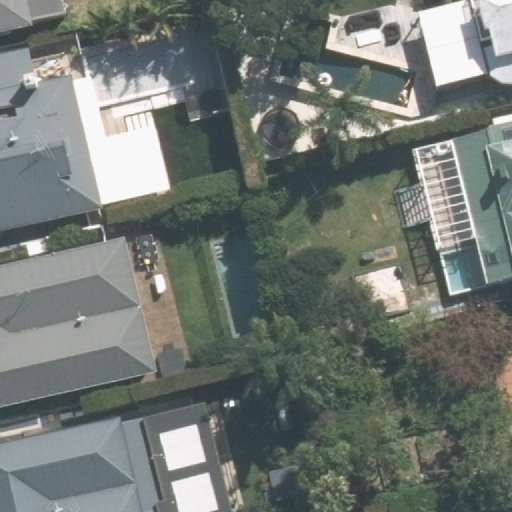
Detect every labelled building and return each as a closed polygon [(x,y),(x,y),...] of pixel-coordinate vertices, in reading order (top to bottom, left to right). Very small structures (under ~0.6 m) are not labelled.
[(0,0),(0,36),(79,17),(74,0),(0,0)] [(452,7),(416,0),(345,0),(336,48),(439,69),(452,7)] [(511,0),(486,0),(507,87),(511,86),(511,0)] [(0,232),(115,205),(84,76),(52,83),(42,43),(0,52),(0,232)] [(511,124),(463,136),(498,283),(511,279),(511,124)] [(249,231),(208,240),(230,337),(271,327),(249,231)] [(0,408),(167,368),(135,232),(0,264),(0,408)] [(176,511),(152,410),(0,446),(0,511),(176,511)]
